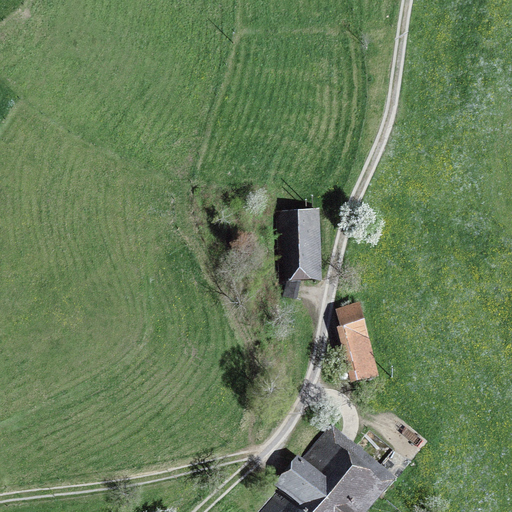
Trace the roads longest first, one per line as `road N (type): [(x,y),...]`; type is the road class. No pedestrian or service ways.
road 1 (track): [(267,449),(309,383),(338,250),(386,126),(408,0)]
road 2 (track): [(267,449),(154,477),(0,498)]
